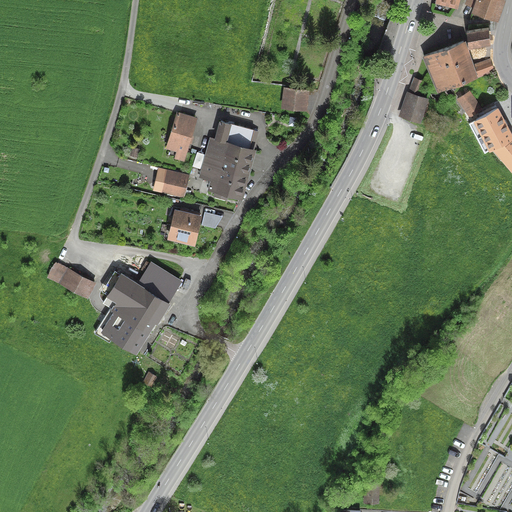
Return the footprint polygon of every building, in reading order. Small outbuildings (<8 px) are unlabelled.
[(501,0),(466,0),(465,3),(474,7),(472,13),(494,21),(501,0)] [(490,45),(488,28),(465,31),(468,48),(490,45)] [(463,42),(423,56),(438,92),(475,78),(493,71),(489,60),(471,66),(463,42)] [(414,78),(409,93),(420,96),(425,82),(414,78)] [(282,107),(303,110),(305,90),(284,87),(282,107)] [(469,116),(480,110),(468,92),(457,99),(469,116)] [(420,96),(409,93),(401,117),(418,122),(426,99),(420,96)] [(490,150),(499,161),(511,170),(511,123),(502,121),(496,108),(468,123),(483,152),(489,149),(490,150)] [(166,147),(185,153),(195,119),(176,114),(166,147)] [(211,138),(204,164),(220,169),(221,168),(245,175),(252,150),(248,149),(253,130),(220,121),(215,139),(211,138)] [(221,168),(220,169),(204,164),(201,173),(211,175),(208,187),(239,196),(245,175),(221,168)] [(182,196),(186,177),(169,173),(165,192),(182,196)] [(169,237),(192,242),(199,214),(187,211),(186,214),(175,211),(169,237)] [(202,224),(214,227),(219,219),(204,215),(202,224)] [(85,297),(93,282),(55,262),(47,277),(85,297)] [(151,265),(138,285),(165,302),(178,281),(151,265)] [(134,351),(165,302),(138,285),(115,270),(97,300),(110,309),(95,332),(108,340),(111,336),(134,351)] [(143,382),(150,386),(155,376),(148,373),(143,382)] [(366,502),(376,503),(377,482),(367,482),(366,502)]
